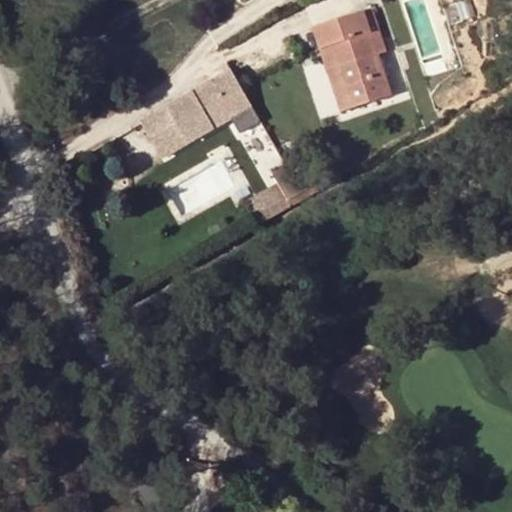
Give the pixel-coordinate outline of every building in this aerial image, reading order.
[(378,30),(371,9),(362,12),(369,33),(378,30)] [(362,12),(314,29),(321,50),(330,47),(350,109),(390,96),(377,55),(385,52),(378,30),(369,33),(362,12)] [(330,47),(321,50),(340,112),(350,109),(330,47)] [(165,161),(235,122),(241,132),(266,118),(236,66),(142,120),(165,161)] [(290,206),(317,190),(311,181),(300,162),(298,159),(272,174),(277,184),(290,206)] [(300,162),(311,181),(316,179),(306,159),(300,162)] [(258,224),(290,206),(277,184),(246,202),(253,213),(258,224)] [(246,217),(252,227),(258,224),(253,213),(246,217)]
